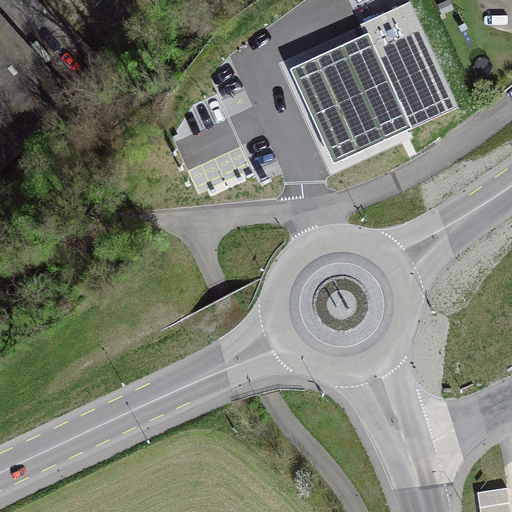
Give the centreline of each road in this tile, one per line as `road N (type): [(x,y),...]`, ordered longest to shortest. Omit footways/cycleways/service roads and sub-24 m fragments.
road 1 (primary): [(0,475),(184,386)]
road 2 (primary): [(280,298),(184,386)]
road 3 (primary): [(486,204),(363,246)]
road 4 (primary): [(405,302),(486,204)]
road 5 (primary): [(184,386),(308,358)]
road 6 (secondary): [(323,364),(405,453)]
